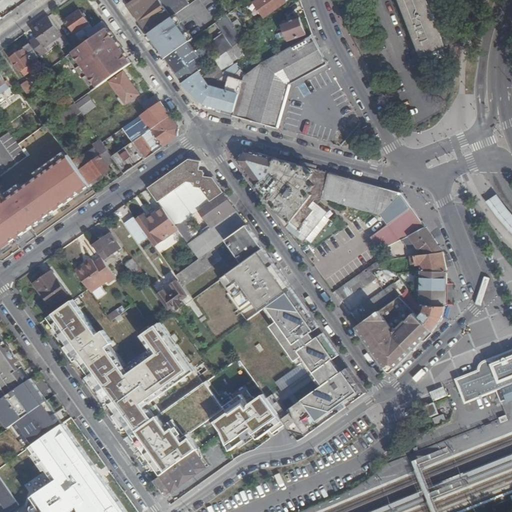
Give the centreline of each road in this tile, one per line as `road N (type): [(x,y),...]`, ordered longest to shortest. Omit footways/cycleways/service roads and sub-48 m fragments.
road 1 (residential): [(210,130),(217,159),(385,396)]
road 2 (residential): [(156,511),(0,291)]
road 3 (residential): [(385,396),(453,334),(481,296),(435,175)]
road 4 (residential): [(0,279),(210,130)]
road 5 (residential): [(180,511),(245,463),(299,451),(385,396)]
road 6 (tertiary): [(421,169),(377,172),(210,130)]
road 7 (residential): [(421,160),(396,151),(319,0)]
road 8 (tertiary): [(210,130),(188,113),(108,0)]
